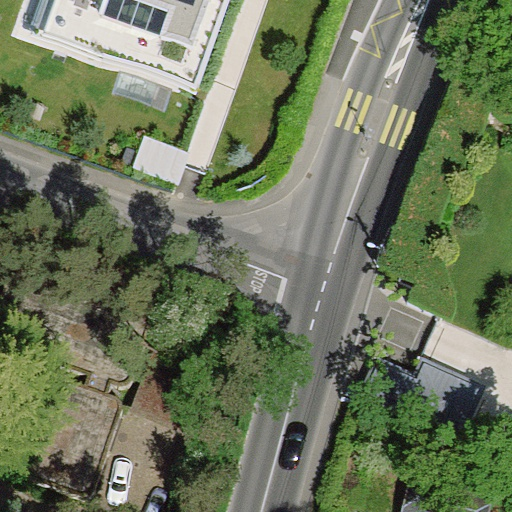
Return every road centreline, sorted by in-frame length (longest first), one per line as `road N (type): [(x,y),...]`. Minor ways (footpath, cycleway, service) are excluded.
road 1 (residential): [(325,292),(0,173)]
road 2 (secondary): [(325,292),(425,0)]
road 3 (secondary): [(265,511),(325,292)]
